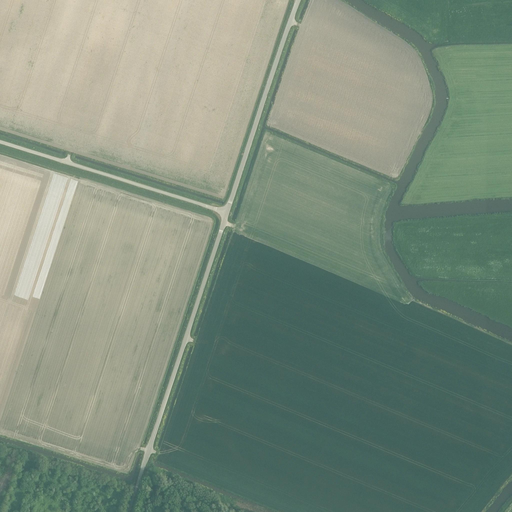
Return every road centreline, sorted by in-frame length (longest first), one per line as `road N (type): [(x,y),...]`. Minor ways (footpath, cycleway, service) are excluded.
road 1 (unclassified): [(129,511),(226,212)]
road 2 (unclassified): [(226,212),(0,141)]
road 3 (unclassified): [(226,212),(298,0)]
